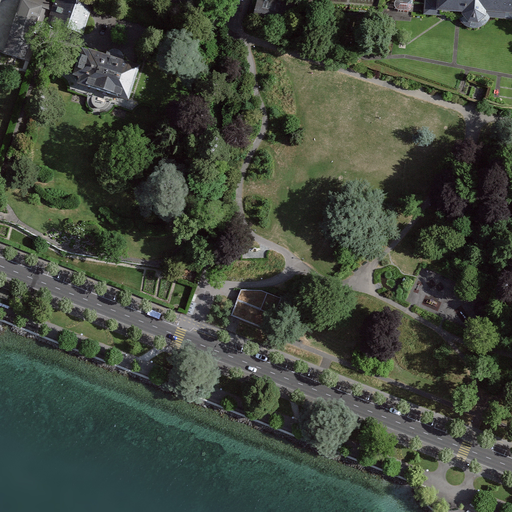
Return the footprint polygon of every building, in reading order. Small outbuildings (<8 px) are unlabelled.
[(25,0),(21,0),(4,49),(26,58),(45,7),(25,0)] [(84,0),(56,0),(48,20),(83,34),(96,4),(84,0)] [(292,0),(258,0),(253,22),(285,30),(292,0)] [(489,15),(511,17),(511,0),(435,0),(433,3),(427,2),(425,17),(443,18),(443,12),(466,13),(465,19),(472,26),(482,27),(489,21),(489,15)] [(128,106),(140,70),(128,67),(88,53),(87,55),(80,53),(71,80),(78,82),(76,89),(128,106)] [(10,293),(0,288),(0,302),(6,304),(10,293)] [(262,312),(238,303),(233,317),(272,332),(284,301),(268,295),(262,312)]
